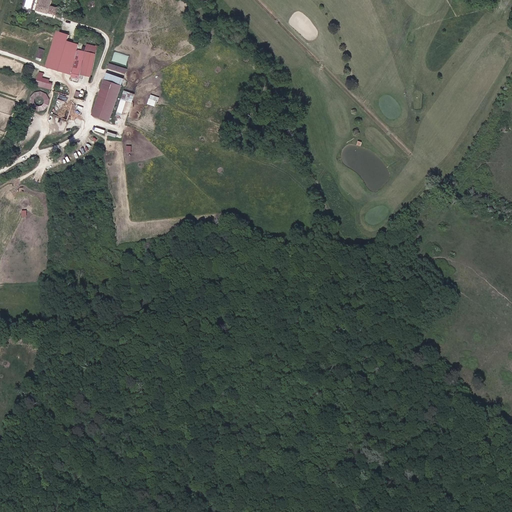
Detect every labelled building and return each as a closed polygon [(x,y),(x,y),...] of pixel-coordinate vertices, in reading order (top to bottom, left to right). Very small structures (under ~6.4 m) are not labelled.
[(38,0),(35,10),(57,16),(59,8),(51,6),(52,0),(50,0),(38,0)] [(58,32),(47,67),(73,76),(76,64),(77,57),(80,46),(68,42),(70,36),(58,32)] [(98,51),(93,50),(91,55),(93,55),(87,78),(92,78),(98,51)] [(87,54),(79,52),(77,57),(76,64),(83,67),(87,54)] [(110,63),(108,68),(126,74),(128,69),(110,63)] [(73,76),(72,78),(80,80),(83,67),(76,64),(73,76)] [(43,74),(40,73),(36,86),(47,89),(50,81),(42,79),(43,74)] [(123,85),(125,78),(107,74),(105,80),(123,85)] [(123,85),(105,80),(97,113),(115,118),(123,85)] [(151,94),(148,103),(156,106),(159,97),(151,94)]
